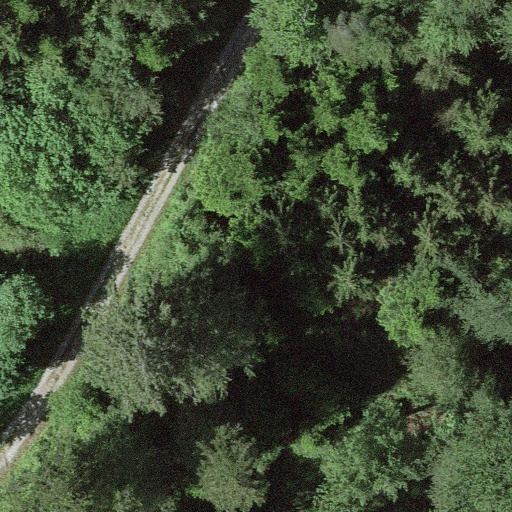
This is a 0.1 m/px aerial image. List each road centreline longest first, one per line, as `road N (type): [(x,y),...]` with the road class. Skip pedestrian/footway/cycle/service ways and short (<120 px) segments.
road 1 (track): [(267,0),(195,113),(71,351),(0,452)]
road 2 (track): [(167,511),(511,454)]
